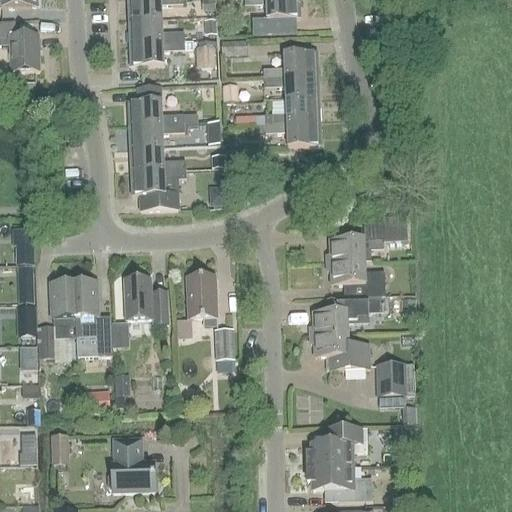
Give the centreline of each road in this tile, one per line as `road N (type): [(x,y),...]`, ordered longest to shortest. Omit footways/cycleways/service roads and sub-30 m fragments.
road 1 (residential): [(276,511),(271,278),(255,226)]
road 2 (residential): [(355,0),(366,154),(255,226)]
road 3 (residential): [(104,244),(73,0)]
road 4 (residential): [(255,226),(174,244),(104,244)]
